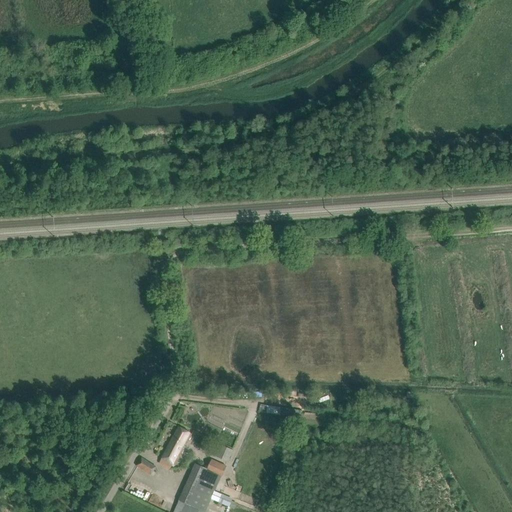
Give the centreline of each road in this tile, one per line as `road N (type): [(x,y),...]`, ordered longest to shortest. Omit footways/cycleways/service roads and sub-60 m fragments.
road 1 (track): [(174,385),(167,266),(176,254),(511,229)]
road 2 (unclassified): [(99,511),(174,385)]
